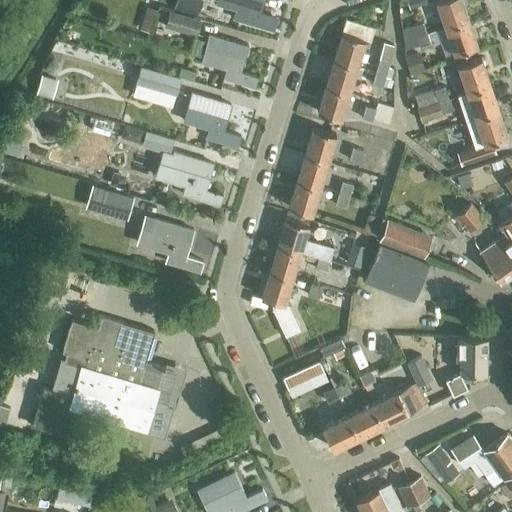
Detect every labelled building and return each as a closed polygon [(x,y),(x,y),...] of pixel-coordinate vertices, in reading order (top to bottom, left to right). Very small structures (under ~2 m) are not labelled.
[(147,0),(146,10),(160,13),(162,0),(147,0)] [(217,0),(217,1),(241,8),(238,17),(272,27),(275,16),(258,11),(261,0),(217,0)] [(436,0),(445,25),(468,18),(461,0),(436,0)] [(124,25),(139,28),(141,16),(111,10),(110,14),(95,10),(88,43),(119,50),(124,25)] [(164,25),(195,34),(199,19),(169,10),(164,25)] [(333,57),(356,64),(358,58),(364,60),(367,52),(360,50),(364,37),(370,39),(374,26),(345,17),(333,57)] [(468,18),(445,25),(454,52),(476,44),(468,18)] [(415,35),(426,32),(422,20),(411,23),(415,35)] [(208,32),(200,60),(225,67),(222,76),(254,86),(257,75),(240,70),(248,44),(208,32)] [(426,32),(415,35),(419,47),(430,43),(426,32)] [(374,70),(390,75),(392,67),(387,65),(388,61),(387,61),(392,44),(382,40),(374,70)] [(409,72),(424,68),(418,48),(403,53),(409,72)] [(466,89),(489,82),(480,55),(457,63),(466,89)] [(348,91),(356,64),(333,57),(324,84),(348,91)] [(52,58),(49,77),(62,79),(65,60),(52,58)] [(188,63),(187,72),(207,74),(207,65),(188,63)] [(136,80),(175,92),(179,77),(140,65),(136,80)] [(389,77),(390,75),(374,70),(370,81),(381,84),(384,75),(389,77)] [(474,116),(498,108),(489,82),(466,89),(466,90),(456,93),(465,119),(474,115),(474,116)] [(340,117),(348,91),(324,84),(316,110),(340,117)] [(416,106),(447,96),(443,84),(413,95),(417,105),(415,106),(416,106)] [(190,91),(182,119),(211,127),(209,136),(236,144),(240,134),(222,129),(230,103),(190,91)] [(447,96),(416,106),(420,119),(441,112),(437,100),(447,96)] [(388,124),(393,109),(376,103),(374,107),(364,104),(360,116),(388,124)] [(474,115),(465,119),(473,145),(483,141),(483,142),(491,140),(506,135),(498,108),(474,116),(474,115)] [(304,152),(327,159),(336,132),(312,125),(304,152)] [(145,130),(141,143),(161,149),(154,174),(183,183),(181,191),(218,202),(221,192),(204,187),(211,162),(172,151),(168,150),(172,138),(145,130)] [(495,151),(491,140),(483,142),(483,141),(473,145),(469,146),(473,158),(495,151)] [(357,162),(375,168),(380,154),(351,145),(347,157),(358,160),(357,162)] [(319,186),(327,159),(304,152),(296,179),(319,186)] [(511,173),(502,179),(511,193),(511,173)] [(311,212),(319,186),(296,179),(288,205),(311,212)] [(337,191),(347,195),(351,182),(341,179),(337,191)] [(107,190),(101,210),(126,218),(127,213),(132,197),(107,190)] [(344,206),(347,195),(337,191),(333,203),(344,206)] [(456,212),(468,230),(483,219),(470,202),(456,212)] [(499,280),(511,271),(511,211),(501,219),(508,230),(479,250),(499,280)] [(317,255),(328,258),(332,245),(304,237),(308,222),(284,216),(276,242),(300,250),(317,255)] [(377,238),(422,256),(431,233),(386,216),(377,238)] [(153,218),(145,244),(174,253),(172,262),(199,270),(202,259),(184,254),(192,229),(153,218)] [(344,261),(359,265),(365,245),(351,240),(344,261)] [(292,276),(300,250),(276,242),(268,269),(292,276)] [(365,279),(413,297),(427,260),(379,242),(365,279)] [(325,270),(328,258),(317,255),(314,267),(325,270)] [(268,269),(260,295),(274,300),(272,306),(285,334),(300,327),(289,303),(284,302),(292,276),(268,269)] [(306,293),(317,297),(321,284),(309,281),(306,293)] [(144,363),(153,331),(100,314),(97,326),(71,318),(61,351),(65,352),(63,360),(60,359),(51,388),(41,385),(30,423),(60,432),(68,404),(163,432),(172,405),(166,403),(176,370),(145,361),(144,363)] [(328,339),(352,330),(347,318),(324,328),(328,339)] [(321,345),(326,355),(345,345),(340,335),(321,345)] [(470,371),(485,371),(486,335),(456,335),(455,359),(459,359),(459,370),(445,377),(452,393),(466,386),(463,379),(469,375),(470,371)] [(400,350),(384,356),(391,376),(408,370),(400,350)] [(405,361),(416,384),(431,376),(420,354),(405,361)] [(281,375),(290,394),(326,378),(318,359),(281,375)] [(356,374),(351,362),(344,365),(342,359),(325,367),(332,384),(356,374)] [(357,373),(362,383),(374,378),(369,367),(357,373)] [(333,385),(338,395),(349,390),(344,380),(333,385)] [(397,389),(372,401),(382,422),(407,410),(420,404),(410,383),(397,389)] [(326,400),(338,395),(333,385),(322,390),(326,400)] [(0,407),(11,410),(17,391),(6,388),(0,407)] [(357,434),(382,422),(372,401),(346,413),(357,434)] [(210,414),(220,435),(234,428),(224,408),(210,414)] [(0,427),(12,431),(16,417),(0,412),(0,427)] [(331,446),(357,434),(346,413),(321,425),(331,446)] [(450,447),(454,452),(463,464),(475,456),(485,471),(496,463),(505,475),(511,469),(511,440),(505,431),(483,448),(471,432),(450,447)] [(437,443),(425,451),(437,469),(449,460),(437,443)] [(11,454),(3,469),(14,474),(21,460),(11,454)] [(261,489),(244,496),(233,472),(196,489),(207,511),(212,511),(229,504),(232,511),(234,511),(265,498),(261,489)] [(397,484),(406,504),(429,493),(419,474),(397,484)] [(511,511),(511,475),(501,483),(510,496),(511,494),(511,511),(509,511),(502,505),(494,511),(511,511)] [(362,511),(388,511),(401,506),(389,481),(355,497),(362,511)] [(88,503),(90,493),(57,486),(55,496),(88,503)]
